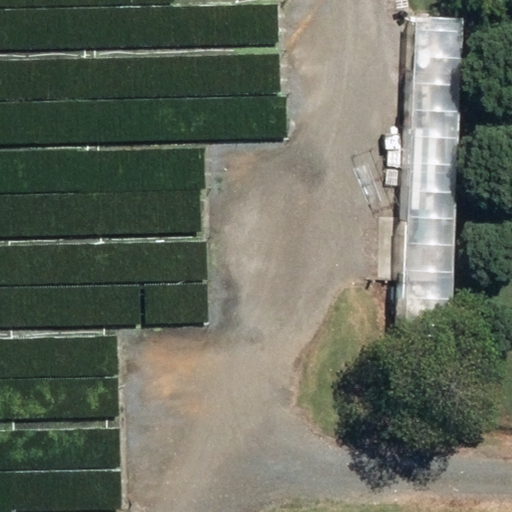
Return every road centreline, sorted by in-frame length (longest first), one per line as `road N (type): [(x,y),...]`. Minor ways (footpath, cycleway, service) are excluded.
road 1 (track): [(304,0),(309,483)]
road 2 (track): [(268,511),(309,483),(511,485)]
